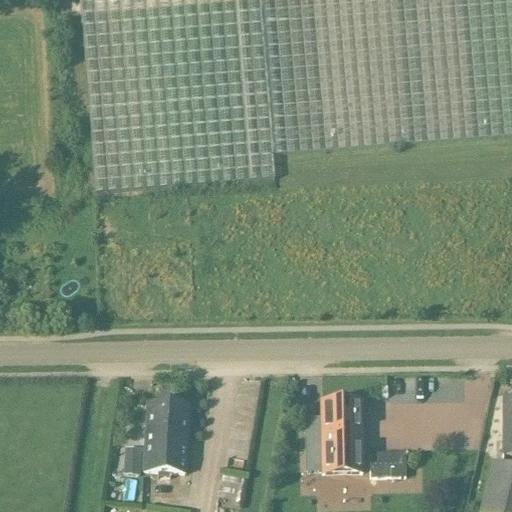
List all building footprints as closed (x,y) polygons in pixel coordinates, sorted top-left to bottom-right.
[(511,0),(135,0),(129,0),(78,5),(94,197),(146,193),(274,184),(272,159),(511,138),(511,0)] [(501,458),(511,458),(511,402),(502,402),(501,458)] [(306,479),(322,478),(362,477),(360,404),(320,405),(320,423),(305,423),(306,479)] [(147,407),(145,454),(143,476),(185,478),(188,409),(147,407)] [(406,478),(405,454),(369,454),(370,478),(406,478)] [(511,511),(511,470),(493,465),(480,511),(511,511)]
